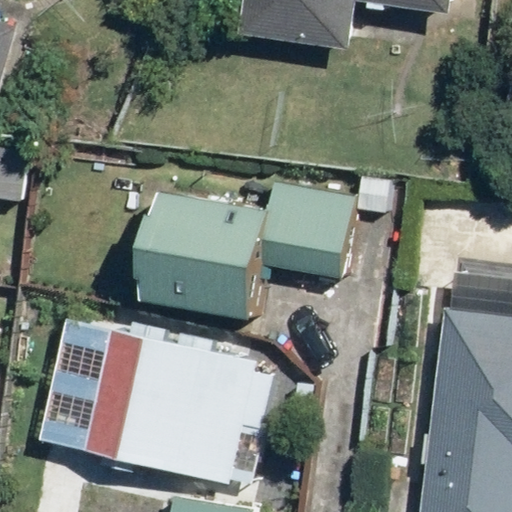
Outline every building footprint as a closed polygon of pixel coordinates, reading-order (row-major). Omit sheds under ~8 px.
[(0,0),(0,116),(1,117),(26,30),(0,22),(0,0)] [(360,52),(365,2),(467,12),(468,0),(255,0),(252,42),(360,52)] [(0,200),(33,203),(38,146),(0,142),(0,200)] [(161,192),(145,298),(262,316),(269,268),(348,279),(360,199),(281,187),(277,210),(161,192)] [(511,511),(511,277),(467,273),(464,311),(451,309),(431,511),(511,511)] [(119,335),(96,459),(243,486),(266,362),(119,335)] [(182,500),(179,511),(263,511),(264,511),(182,500)]
